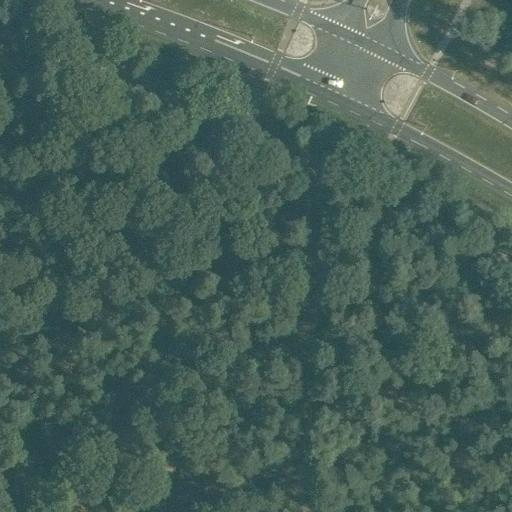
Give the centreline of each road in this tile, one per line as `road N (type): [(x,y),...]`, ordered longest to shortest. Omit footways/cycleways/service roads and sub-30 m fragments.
road 1 (track): [(318,163),(305,464)]
road 2 (primary): [(95,0),(201,34),(339,94)]
road 3 (primary): [(339,94),(511,193)]
road 4 (primary): [(511,118),(377,47)]
road 5 (track): [(305,464),(166,511)]
